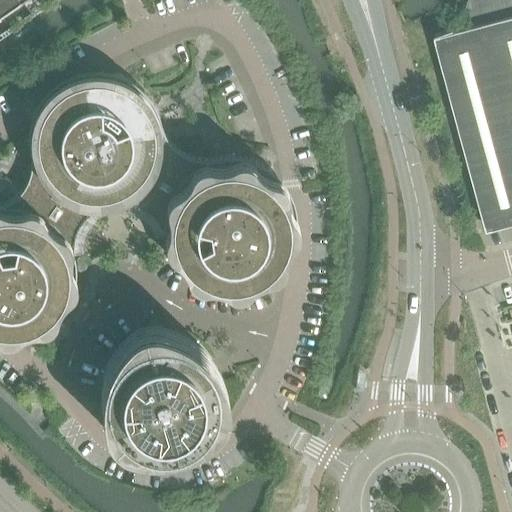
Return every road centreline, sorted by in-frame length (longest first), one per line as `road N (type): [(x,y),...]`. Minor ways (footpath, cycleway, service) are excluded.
road 1 (residential): [(0,126),(72,68),(144,32),(197,14),(220,22),(269,109),(303,224),(281,343)]
road 2 (residential): [(281,343),(168,303),(134,301),(85,329),(54,375)]
road 3 (tertiary): [(417,268),(414,195),(368,17)]
road 4 (residential): [(254,415),(193,460),(164,463),(107,443),(54,375)]
road 5 (unclassified): [(511,442),(465,264)]
